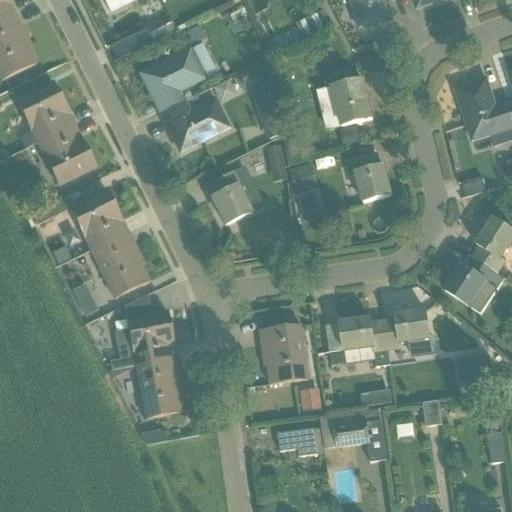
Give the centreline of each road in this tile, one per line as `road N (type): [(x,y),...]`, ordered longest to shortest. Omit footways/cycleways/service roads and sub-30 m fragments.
road 1 (residential): [(511,30),(436,55),(413,75),(410,105),(434,212),(425,242),(408,261),(286,292),(204,301)]
road 2 (residential): [(204,301),(53,0)]
road 3 (residential): [(204,301),(236,511)]
